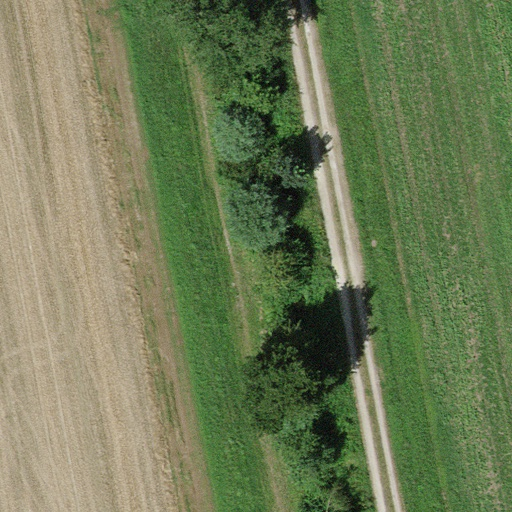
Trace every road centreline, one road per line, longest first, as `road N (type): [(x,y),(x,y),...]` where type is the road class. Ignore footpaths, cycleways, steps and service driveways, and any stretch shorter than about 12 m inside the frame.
road 1 (track): [(183,0),(277,511)]
road 2 (track): [(282,0),(375,511)]
